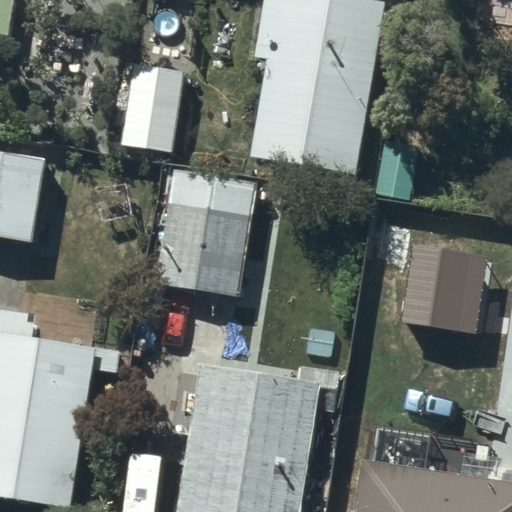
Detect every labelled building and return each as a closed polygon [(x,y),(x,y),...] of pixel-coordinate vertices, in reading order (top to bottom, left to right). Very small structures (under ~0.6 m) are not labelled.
[(0,0),(0,28),(14,30),(16,0),(0,0)] [(265,55),(247,149),(360,170),(391,0),(263,0),(254,53),(265,55)] [(184,65),(133,58),(122,141),(173,148),(184,65)] [(45,153),(0,147),(0,229),(34,234),(45,153)] [(251,212),(166,198),(153,280),(237,294),(251,212)] [(38,310),(0,303),(0,491),(71,504),(95,365),(116,369),(120,346),(35,331),(38,310)] [(301,372),(199,357),(177,511),(301,511),(317,410),(339,413),(346,368),(302,361),(301,372)] [(511,511),(511,477),(362,456),(353,511),(511,511)]
